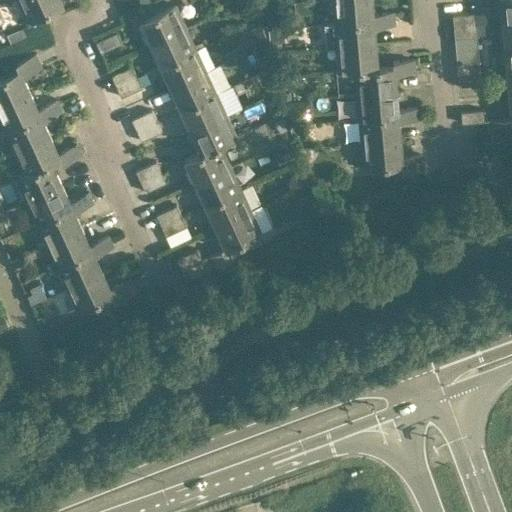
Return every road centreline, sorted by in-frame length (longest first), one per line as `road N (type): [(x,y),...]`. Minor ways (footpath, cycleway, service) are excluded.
road 1 (primary): [(511,332),(56,504)]
road 2 (primary): [(160,511),(511,371)]
road 3 (residential): [(148,255),(102,167),(105,121),(67,30),(109,10),(104,0)]
road 4 (residential): [(447,163),(434,30),(420,0)]
